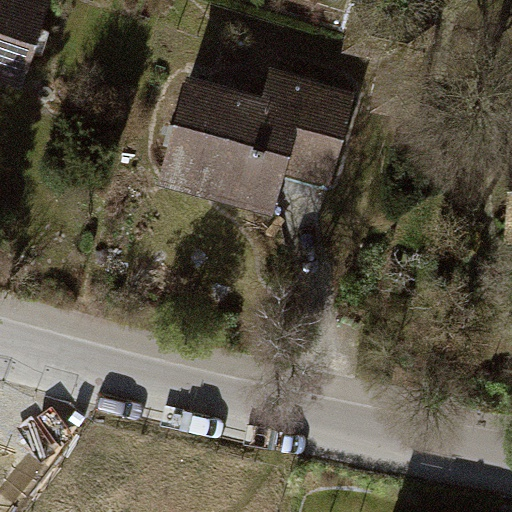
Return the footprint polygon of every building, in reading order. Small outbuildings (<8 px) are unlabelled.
[(45,0),(0,0),(0,66),(21,74),(45,0)] [(367,44),(375,14),(356,9),(348,39),(367,44)] [(389,49),(421,57),(428,28),(375,14),(367,44),(389,49)] [(421,57),(389,49),(376,102),(408,110),(421,57)] [(264,101),(189,81),(164,173),(272,202),(284,156),(330,168),(350,93),(272,72),(264,101)]
